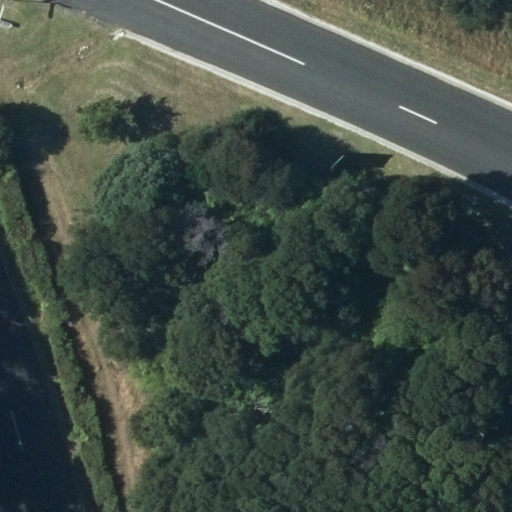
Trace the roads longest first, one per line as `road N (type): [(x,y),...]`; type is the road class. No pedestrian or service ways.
road 1 (unclassified): [(134,0),(511,161)]
road 2 (tertiary): [(0,393),(31,511)]
